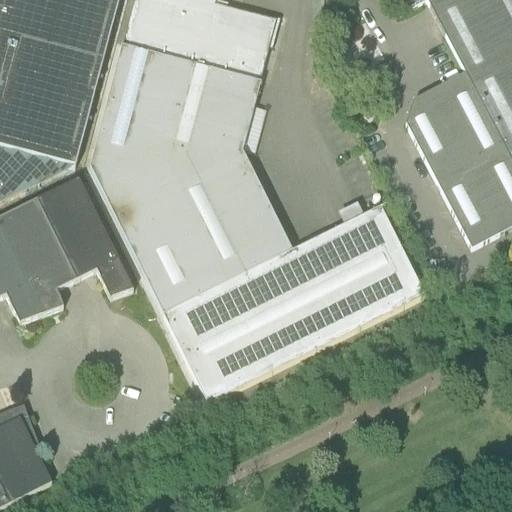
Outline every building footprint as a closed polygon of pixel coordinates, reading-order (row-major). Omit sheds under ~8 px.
[(0,0),(0,155),(52,169),(73,174),(75,169),(92,105),(119,0),(0,0)] [(133,0),(131,9),(88,173),(206,411),(424,302),(379,213),(325,239),(323,235),(305,244),(308,248),(290,257),(241,158),(259,88),(258,88),(267,53),(271,53),(278,24),(258,18),(257,22),(225,13),(227,8),(215,5),(215,0),(133,0)] [(511,0),(387,0),(398,20),(425,6),(463,79),(411,106),(404,130),(470,255),(511,232),(511,0)] [(318,91),(319,91),(325,88),(325,87),(321,81),(315,84),(318,91)] [(77,185),(35,206),(75,287),(95,277),(109,305),(132,297),(77,185)] [(35,206),(0,223),(0,239),(40,322),(62,314),(55,296),(75,287),(35,206)] [(0,239),(0,303),(4,302),(18,330),(40,322),(0,239)] [(7,416),(0,419),(0,492),(8,509),(50,488),(34,456),(38,454),(22,411),(15,413),(16,418),(9,420),(7,416)] [(0,511),(2,511),(8,509),(0,492),(0,511)]
